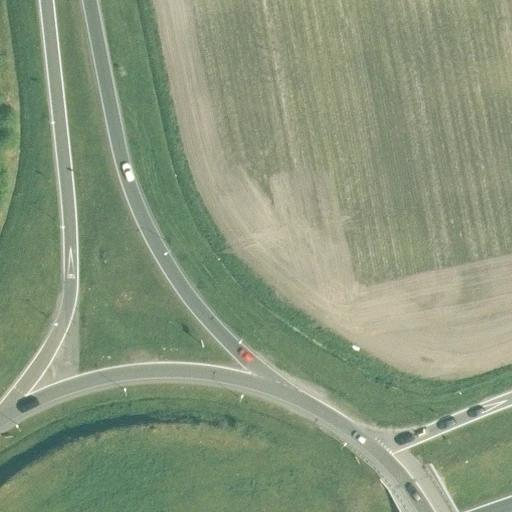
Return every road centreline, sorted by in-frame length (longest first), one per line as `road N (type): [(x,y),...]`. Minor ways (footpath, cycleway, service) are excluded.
road 1 (trunk): [(288,394),(197,309),(146,229),(115,137),(88,0)]
road 2 (trunk): [(46,0),(70,280),(58,335),(0,417)]
road 3 (trunk): [(288,394),(208,373),(126,372),(47,394),(0,418)]
road 4 (trunk): [(511,397),(374,449)]
